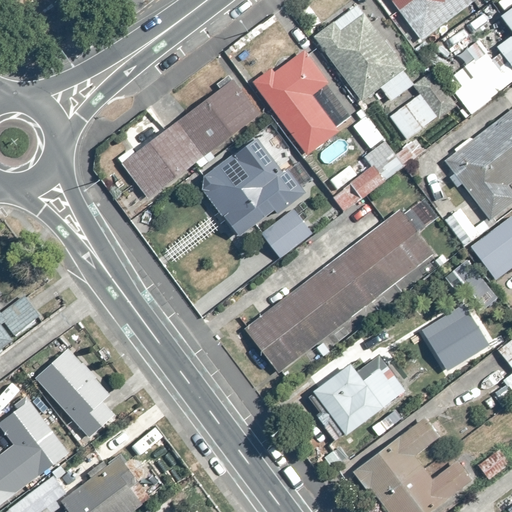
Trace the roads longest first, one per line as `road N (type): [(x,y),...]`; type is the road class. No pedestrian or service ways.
road 1 (secondary): [(281,511),(99,262)]
road 2 (secondary): [(149,43),(59,142)]
road 3 (secondary): [(27,97),(149,43)]
